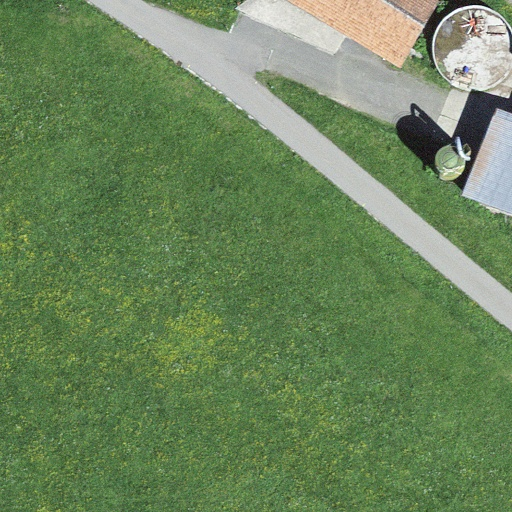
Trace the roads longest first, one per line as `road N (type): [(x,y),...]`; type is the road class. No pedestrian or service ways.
road 1 (unclassified): [(511,312),(305,139),(107,0)]
road 2 (track): [(200,61),(253,48),(277,52),(442,112),(501,100),(511,87)]
